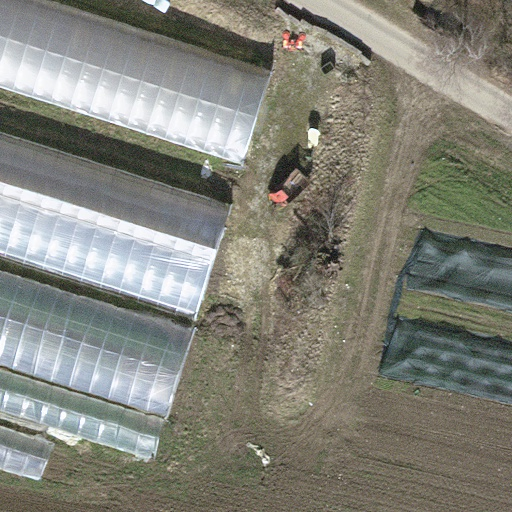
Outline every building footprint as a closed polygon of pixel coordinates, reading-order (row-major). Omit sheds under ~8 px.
[(44,0),(0,0),(0,91),(244,168),(275,72),(44,0)] [(0,131),(0,257),(200,319),(235,204),(0,131)] [(0,272),(0,363),(170,416),(195,333),(0,272)] [(168,423),(0,371),(0,407),(157,456),(168,423)] [(52,445),(0,428),(0,468),(41,482),(52,445)]
